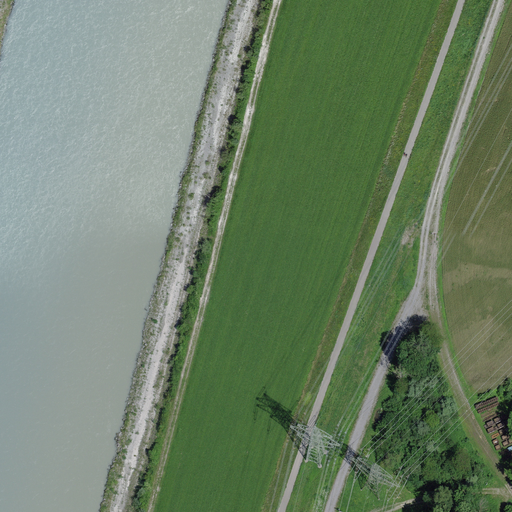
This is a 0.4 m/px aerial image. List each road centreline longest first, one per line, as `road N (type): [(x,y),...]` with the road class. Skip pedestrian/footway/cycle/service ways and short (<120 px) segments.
road 1 (track): [(282,511),(465,0)]
road 2 (track): [(501,0),(405,309),(330,511)]
road 3 (track): [(511,490),(422,499),(383,511)]
